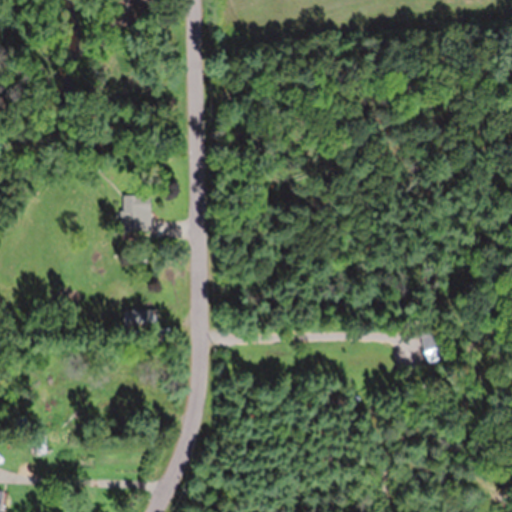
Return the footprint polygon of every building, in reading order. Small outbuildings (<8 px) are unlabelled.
[(143,0),(144,24),(112,25),(111,0),(143,0)] [(133,138),(133,137),(123,137),(123,127),(132,127),(132,126),(144,126),(144,138),(133,138)] [(104,169),(88,169),(88,155),(105,156),(105,160),(123,161),(123,166),(104,165),(104,169)] [(152,211),(152,229),(148,229),(121,230),(120,193),(151,193),(152,211)] [(116,226),(102,226),(102,216),(116,216),(116,226)] [(144,328),(143,328),(143,310),(157,310),(157,320),(157,327),(144,328)] [(37,452),(36,435),(46,434),(47,452),(37,452)]
